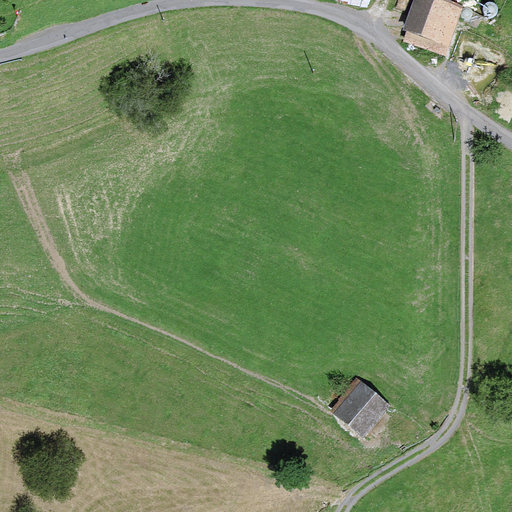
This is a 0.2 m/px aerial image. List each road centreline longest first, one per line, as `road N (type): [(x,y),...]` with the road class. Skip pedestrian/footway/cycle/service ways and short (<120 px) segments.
road 1 (track): [(464,114),(471,387),(463,417),(352,511)]
road 2 (residential): [(242,0),(307,6),(352,21),(464,114),(511,140)]
road 3 (residential): [(0,56),(145,8),(206,0)]
